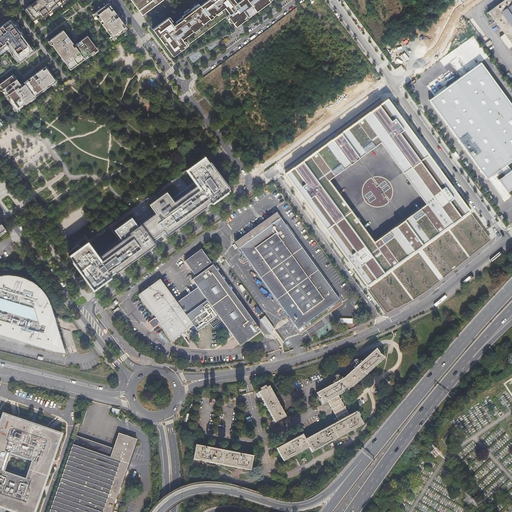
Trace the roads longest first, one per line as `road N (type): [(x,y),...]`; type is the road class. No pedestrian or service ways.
road 1 (primary): [(511,288),(365,461)]
road 2 (motorway): [(365,461),(305,505),(207,488),(160,511)]
road 3 (residential): [(253,184),(87,305)]
road 4 (primary): [(351,511),(467,356)]
road 5 (residential): [(393,83),(505,240)]
road 6 (residential): [(273,169),(384,325)]
road 7 (unclassified): [(210,375),(302,358),(384,325)]
road 8 (unclassified): [(384,325),(431,300),(505,240)]
road 9 (residential): [(273,169),(393,83)]
road 10 (residential): [(180,85),(296,0)]
road 11 (residential): [(0,207),(76,309)]
road 12 (unknown): [(199,242),(268,345)]
road 13 (residential): [(180,85),(253,184)]
